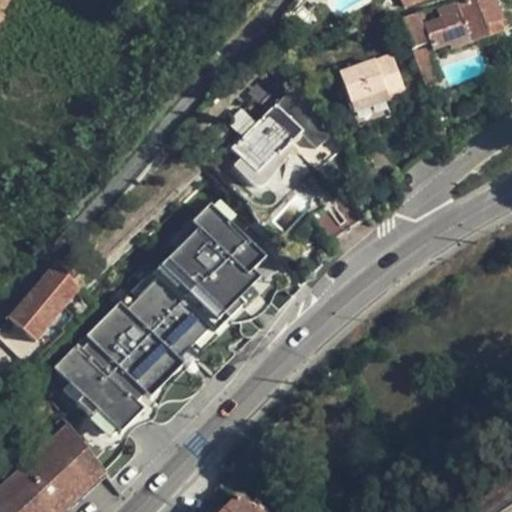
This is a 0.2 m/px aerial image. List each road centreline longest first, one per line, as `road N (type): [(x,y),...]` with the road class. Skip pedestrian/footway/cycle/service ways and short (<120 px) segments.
road 1 (residential): [(283,0),(0,307)]
road 2 (secondary): [(132,511),(300,339),(395,259)]
road 3 (residential): [(511,125),(408,216),(395,259)]
road 4 (secondary): [(395,259),(511,193)]
